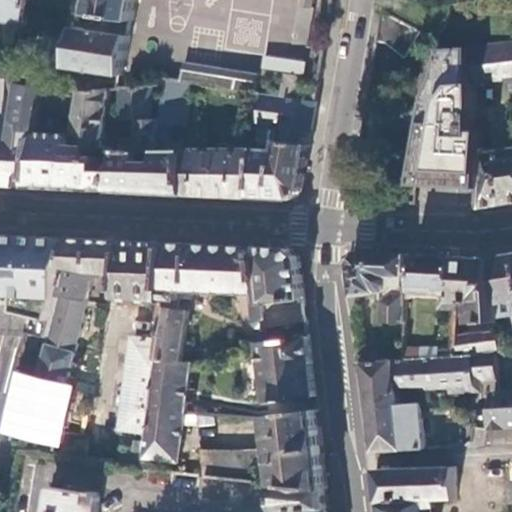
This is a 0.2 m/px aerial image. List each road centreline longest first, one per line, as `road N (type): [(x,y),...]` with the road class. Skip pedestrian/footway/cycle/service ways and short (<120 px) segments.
road 1 (tertiary): [(0,209),(326,227)]
road 2 (secondary): [(351,461),(326,227)]
road 3 (secondary): [(326,227),(358,0)]
road 4 (secondary): [(326,227),(511,228)]
road 5 (residential): [(351,461),(511,452)]
